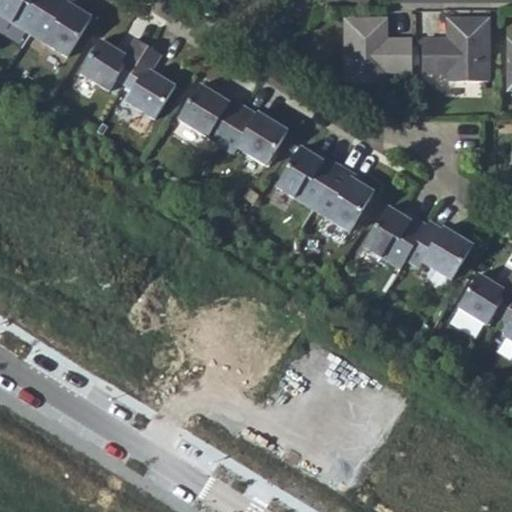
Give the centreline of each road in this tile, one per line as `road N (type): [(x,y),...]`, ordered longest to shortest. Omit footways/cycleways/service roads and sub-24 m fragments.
road 1 (residential): [(257,70),(363,137),(429,161),(444,188),(511,227)]
road 2 (residential): [(237,511),(0,364)]
road 3 (residential): [(156,0),(257,70)]
